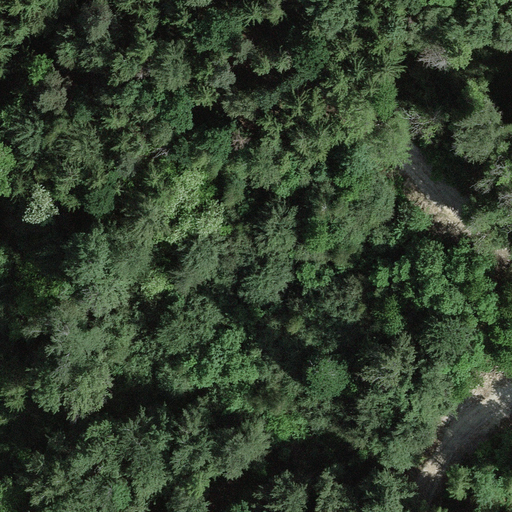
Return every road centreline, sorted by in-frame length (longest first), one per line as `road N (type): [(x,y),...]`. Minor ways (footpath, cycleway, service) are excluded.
road 1 (track): [(293,0),(291,27),(310,71),(458,211),(511,247)]
road 2 (track): [(511,395),(454,426),(428,470),(418,511)]
